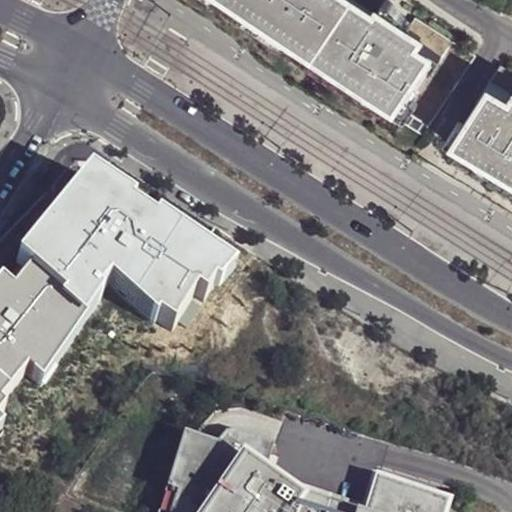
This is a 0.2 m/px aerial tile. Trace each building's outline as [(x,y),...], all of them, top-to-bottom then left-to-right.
[(216,0),(372,105),(428,22),(395,0),(216,0)] [(511,91),(511,92),(492,79),(452,141),(511,179),(511,91)] [(130,208),(86,179),(15,266),(26,277),(61,304),(56,310),(80,329),(99,303),(96,301),(106,288),(153,329),(155,327),(170,336),(192,302),(201,306),(210,292),(216,295),(233,276),(155,224),(152,228),(127,212),(130,208)] [(8,300),(0,294),(0,404),(20,380),(36,394),(80,329),(56,310),(61,304),(26,277),(8,300)] [(232,441),(190,428),(172,482),(182,486),(173,511),(447,511),(449,509),(380,486),(371,511),(345,511),(265,486),(276,449),(238,437),(232,441)]
